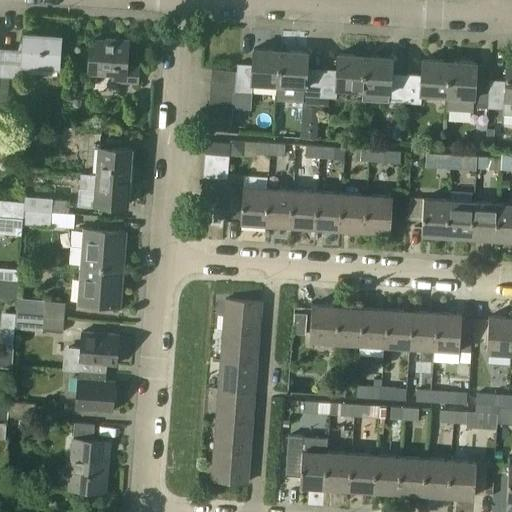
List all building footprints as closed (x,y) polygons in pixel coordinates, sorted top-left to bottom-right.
[(58,68),(60,38),(24,35),(23,51),(0,49),(0,76),(22,78),(23,66),(58,68)] [(138,84),(139,69),(127,68),(128,41),(113,41),(113,43),(90,42),(88,74),(113,75),(112,83),(138,84)] [(236,84),(235,93),(253,94),(253,83),(278,85),(280,51),(253,50),(252,66),(237,65),(237,73),(236,73),(236,84)] [(278,85),(277,100),(302,102),(302,110),(318,111),(319,97),(320,98),(322,70),(306,69),(307,53),(280,51),(278,85)] [(363,90),(365,57),(338,55),(337,70),(322,70),(320,98),(336,99),(336,89),(363,90)] [(363,90),(362,101),(404,104),(406,75),(391,75),(392,59),(365,57),(363,90)] [(406,75),(404,104),(421,104),(421,94),(446,96),(448,96),(450,62),(423,61),(422,76),(406,75)] [(448,96),(446,96),(445,111),(472,112),(473,108),(489,109),(491,81),(475,81),(476,64),(450,62),(448,96)] [(491,81),(489,109),(504,110),(504,114),(511,114),(511,66),(506,66),(505,82),(491,81)] [(210,83),(236,84),(236,73),(211,71),(210,83)] [(209,95),(232,97),(233,93),(235,93),(236,84),(210,83),(209,95)] [(232,108),(232,97),(209,95),(208,107),(232,108)] [(232,108),(208,107),(207,119),(231,120),(232,108)] [(231,120),(207,119),(206,131),(230,132),(231,120)] [(6,127),(5,150),(27,151),(28,143),(29,143),(30,129),(28,129),(28,128),(6,127)] [(57,144),(57,130),(30,129),(29,143),(57,144)] [(205,142),(204,154),(228,156),(229,143),(205,142)] [(256,154),(270,155),(270,143),(256,142),(256,154)] [(270,143),(270,155),(284,156),(284,144),(270,143)] [(305,158),(319,159),(319,146),(305,146),(305,158)] [(334,147),(319,146),(319,159),(333,160),(334,147)] [(97,148),(95,175),(95,176),(129,179),(131,151),(97,148)] [(355,161),(369,162),(369,149),(355,149),(355,161)] [(369,162),(383,162),(383,150),(369,149),(369,162)] [(204,154),(204,166),(227,167),(228,156),(204,154)] [(451,155),(437,154),(436,166),(450,167),(451,155)] [(465,156),(452,155),(451,155),(450,167),(451,167),(464,168),(465,156)] [(476,169),(487,169),(488,157),(477,157),(476,169)] [(501,158),(488,157),(487,169),(501,170),(501,158)] [(511,159),(502,158),(501,158),(501,170),(511,171),(511,159)] [(203,177),(227,179),(227,167),(204,166),(203,177)] [(79,189),(93,190),(92,204),(127,207),(129,179),(95,176),(95,175),(80,174),(79,189)] [(203,177),(202,189),(226,190),(227,179),(203,177)] [(265,225),(267,189),(242,188),(239,223),(265,225)] [(202,189),(201,202),(225,203),(226,190),(202,189)] [(267,189),(265,225),(289,227),(292,191),(267,189)] [(292,191),(289,227),(314,228),(317,193),(292,191)] [(317,193),(314,228),(339,230),(341,194),(317,193)] [(341,194),(339,230),(364,231),(366,196),(341,194)] [(24,196),(24,202),(23,211),(51,213),(52,198),(24,196)] [(366,196),(364,231),(389,233),(392,198),(366,196)] [(498,205),(496,240),(511,241),(511,198),(511,199),(510,205),(498,205)] [(446,237),(449,201),(423,199),(421,235),(446,237)] [(24,202),(0,200),(0,216),(23,218),(23,211),(24,202)] [(449,201),(446,237),(471,239),(473,203),(449,201)] [(473,203),(471,239),(496,240),(498,205),(473,203)] [(22,225),(51,227),(51,213),(23,211),(23,218),(22,225)] [(80,268),(122,271),(125,233),(83,230),(80,268)] [(122,271),(80,268),(77,305),(119,308),(122,271)] [(0,297),(16,299),(17,281),(0,280),(0,297)] [(45,300),(17,299),(16,313),(15,313),(15,315),(44,317),(45,300)] [(223,330),(259,333),(262,303),(225,300),(223,330)] [(334,343),(336,307),(310,305),(308,341),(334,343)] [(359,345),(361,308),(336,307),(334,343),(359,345)] [(359,345),(358,357),(383,358),(383,346),(386,310),(361,308),(359,345)] [(408,348),(411,312),(386,310),(383,346),(408,348)] [(433,349),(435,313),(411,312),(408,348),(433,349)] [(435,313),(433,349),(459,351),(461,315),(435,313)] [(15,315),(14,330),(43,331),(44,317),(15,315)] [(511,355),(511,344),(511,318),(488,316),(486,353),(511,355)] [(259,333),(223,330),(221,360),(257,363),(259,333)] [(82,332),(80,348),(64,346),(62,369),(78,371),(78,372),(104,375),(105,362),(114,362),(117,335),(82,332)] [(0,366),(12,367),(13,347),(0,346),(0,366)] [(257,363),(221,360),(218,390),(255,393),(257,363)] [(104,375),(78,372),(75,410),(110,413),(113,386),(103,386),(104,375)] [(317,381),(317,394),(330,395),(331,382),(317,381)] [(346,396),(346,382),(331,382),(330,395),(346,396)] [(366,385),(366,397),(380,398),(381,386),(366,385)] [(406,400),(407,388),(381,386),(380,398),(406,400)] [(417,389),(416,401),(430,402),(430,390),(417,389)] [(255,393),(218,390),(216,420),(252,422),(255,393)] [(455,403),(456,392),(430,390),(430,402),(455,403)] [(494,394),(494,406),(508,407),(509,395),(494,394)] [(319,401),(305,400),(304,412),(318,413),(319,401)] [(36,404),(8,402),(7,417),(36,418),(36,404)] [(341,403),(340,415),(355,416),(355,404),(341,403)] [(355,404),(355,416),(368,417),(369,404),(355,404)] [(390,406),(390,418),(404,419),(404,407),(390,406)] [(418,420),(419,408),(404,407),(404,419),(418,420)] [(440,410),(439,422),(454,423),(454,410),(440,410)] [(454,410),(454,423),(466,424),(466,427),(496,429),(497,413),(454,410)] [(252,422),(216,420),(214,449),(250,452),(252,422)] [(104,493),(108,442),(92,441),(94,424),(74,423),(69,490),(104,493)] [(289,435),(286,476),(300,477),(303,436),(289,435)] [(300,477),(299,486),(325,488),(327,452),(328,438),(303,436),(300,477)] [(250,452),(214,449),(211,480),(248,483),(250,452)] [(327,452),(325,488),(350,489),(352,453),(327,452)] [(352,453),(350,489),(374,491),(376,455),(352,453)] [(376,455),(374,491),(399,493),(401,457),(376,455)] [(401,457),(399,493),(424,495),(426,459),(401,457)] [(426,459),(424,495),(448,496),(451,460),(426,459)] [(451,460),(448,496),(474,498),(477,462),(451,460)]
